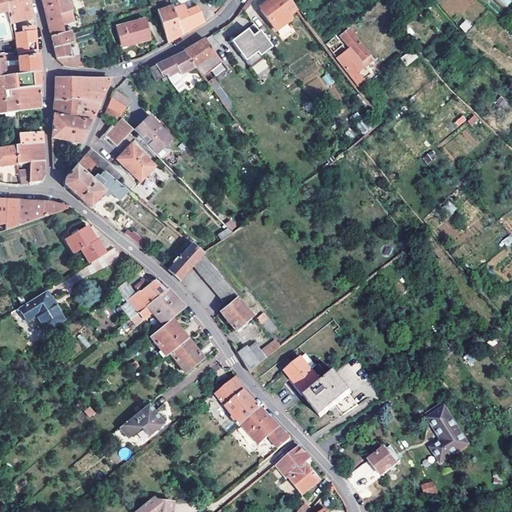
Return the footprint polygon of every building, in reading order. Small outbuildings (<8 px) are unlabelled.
[(0,0),(0,27),(10,25),(5,5),(3,0),(0,0)] [(28,20),(29,25),(33,24),(33,17),(29,3),(28,0),(25,0),(5,5),(10,25),(12,24),(28,20)] [(66,0),(39,0),(45,20),(49,38),(62,33),(62,31),(60,25),(72,22),(66,0)] [(172,0),(169,1),(171,7),(181,36),(200,25),(203,22),(193,0),(172,0)] [(295,12),(285,0),(265,0),(256,8),(274,32),(292,20),(289,16),(295,12)] [(171,7),(156,12),(168,43),(171,42),(181,36),(171,7)] [(466,19),(459,26),(465,32),(472,26),(466,19)] [(134,42),(135,45),(151,41),(145,20),(114,29),(119,46),(134,42)] [(74,28),(72,22),(60,25),(62,31),(74,28)] [(277,32),(283,40),(294,31),(288,23),(277,32)] [(270,48),(253,25),(230,42),(244,61),(256,53),(258,57),(270,48)] [(20,34),(13,35),(14,52),(15,55),(35,52),(35,44),(34,28),(20,30),(20,34)] [(373,60),(349,30),(340,37),(360,63),(356,67),(347,74),(359,90),(366,85),(356,73),(373,60)] [(63,34),(62,33),(49,38),(52,48),(56,61),(63,68),(75,69),(72,58),(69,58),(65,46),(71,44),(68,33),(63,34)] [(211,50),(205,39),(195,45),(183,52),(195,68),(202,78),(222,63),(215,55),(211,50)] [(15,55),(14,52),(0,54),(1,63),(16,60),(16,67),(17,76),(37,73),(37,69),(35,52),(15,55)] [(195,68),(183,52),(175,56),(155,65),(163,77),(167,74),(173,81),(180,77),(176,72),(178,70),(182,76),(195,68)] [(346,54),(337,61),(347,74),(356,67),(346,54)] [(262,58),(251,67),(258,75),(269,66),(262,58)] [(155,65),(148,68),(156,81),(163,77),(155,65)] [(2,69),(2,79),(17,76),(16,67),(2,69)] [(38,97),(37,73),(17,76),(2,79),(0,78),(0,114),(35,110),(36,114),(39,113),(38,97)] [(329,73),(322,77),(328,86),(334,82),(329,73)] [(222,102),(227,99),(215,78),(209,81),(222,102)] [(318,78),(305,84),(311,96),(324,89),(318,78)] [(54,90),(54,101),(75,102),(77,80),(55,80),(54,90)] [(83,80),(77,80),(75,102),(98,105),(100,100),(110,80),(83,80)] [(131,99),(114,92),(111,100),(126,107),(131,99)] [(120,114),(126,107),(111,100),(107,109),(120,114)] [(53,117),(73,121),(75,102),(54,101),(54,109),(53,117)] [(92,120),(98,105),(75,102),(73,121),(91,124),(92,120)] [(113,124),(120,114),(107,109),(103,119),(113,124)] [(132,131),(151,152),(159,145),(163,145),(170,138),(163,130),(164,129),(159,124),(160,123),(148,112),(131,130),(132,131)] [(91,124),(73,121),(53,117),(50,140),(82,146),(91,124)] [(131,130),(120,120),(114,128),(111,126),(103,135),(116,147),(132,131),(131,130)] [(30,128),(30,134),(17,136),(18,147),(41,144),(41,141),(40,126),(30,128)] [(18,147),(0,148),(0,167),(28,164),(43,162),(42,147),(41,144),(18,147)] [(154,167),(131,146),(117,160),(140,182),(154,167)] [(104,171),(117,182),(122,175),(110,165),(94,151),(88,158),(85,156),(76,167),(86,175),(95,164),(104,171)] [(19,185),(39,183),(41,181),(42,178),(43,175),(43,165),(43,162),(28,164),(28,171),(17,172),(19,185)] [(117,182),(104,171),(98,178),(96,177),(93,181),(86,175),(76,167),(64,180),(64,186),(69,191),(83,203),(90,208),(102,193),(106,189),(111,193),(121,201),(128,192),(117,182)] [(108,197),(111,193),(106,189),(102,193),(108,197)] [(18,201),(6,201),(5,231),(17,227),(18,201)] [(18,201),(17,227),(68,208),(65,207),(51,204),(47,203),(20,201),(18,201)] [(451,214),(456,208),(449,201),(443,207),(451,214)] [(138,244),(142,239),(129,228),(125,233),(138,244)] [(221,239),(232,233),(229,228),(217,234),(221,239)] [(95,243),(86,229),(66,241),(74,255),(81,251),(89,265),(105,255),(97,242),(95,243)] [(506,246),(511,242),(511,237),(510,235),(502,241),(506,246)] [(187,241),(174,256),(177,259),(168,272),(178,280),(192,266),(201,256),(203,254),(187,241)] [(192,266),(227,308),(236,300),(237,299),(201,256),(192,266)] [(142,269),(108,294),(118,309),(135,295),(138,299),(131,305),(138,314),(167,291),(157,282),(142,269)] [(175,300),(167,291),(138,314),(143,319),(151,313),(162,326),(171,320),(184,309),(175,300)] [(19,308),(27,322),(36,316),(45,331),(63,320),(46,292),(19,308)] [(251,318),(236,300),(227,308),(220,313),(235,331),(251,318)] [(277,330),(264,314),(257,319),(270,335),(277,330)] [(165,357),(169,354),(187,339),(171,320),(162,326),(150,337),(165,357)] [(169,354),(186,374),(204,359),(187,339),(169,354)] [(238,352),(236,353),(249,372),(258,365),(280,348),(275,341),(260,352),(253,344),(246,349),(245,347),(243,348),(242,347),(237,350),(238,352)] [(323,384),(302,358),(286,371),(298,385),(307,397),(323,384)] [(307,397),(305,398),(321,418),(337,405),(344,414),(357,403),(334,375),(323,384),(307,397)] [(245,392),(237,379),(216,395),(219,399),(221,398),(235,414),(236,416),(234,418),(235,419),(241,426),(242,424),(262,409),(251,398),(245,392)] [(119,429),(128,440),(142,428),(148,436),(164,423),(149,404),(119,429)] [(262,409),(242,424),(259,445),(269,437),(280,449),(292,439),(275,422),(262,409)] [(467,446),(444,411),(429,420),(443,442),(431,449),(440,463),(467,446)] [(241,426),(235,419),(222,429),(228,436),(241,426)] [(284,477),(286,475),(303,496),(321,482),(307,465),(309,463),(312,461),(300,448),(278,465),(284,473),(282,474),(284,477)] [(382,476),(397,465),(396,463),(400,461),(391,448),(387,451),(385,449),(370,461),(382,476)] [(433,480),(420,485),(424,495),(437,491),(433,480)] [(167,511),(169,503),(154,500),(152,498),(134,511),(167,511)] [(307,511),(310,509),(303,503),(295,511),(307,511)]
